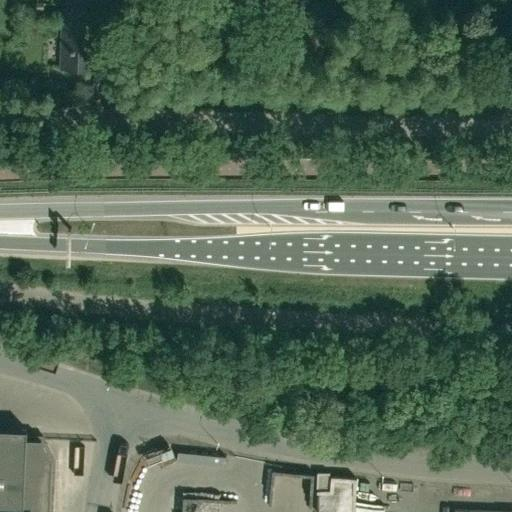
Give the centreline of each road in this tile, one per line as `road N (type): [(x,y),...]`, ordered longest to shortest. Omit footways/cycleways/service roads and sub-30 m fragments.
road 1 (unclassified): [(0,118),(511,131)]
road 2 (primary): [(0,243),(511,255)]
road 3 (primary): [(511,212),(0,211)]
road 4 (unclassified): [(511,472),(380,462),(124,407)]
road 5 (unclassified): [(124,407),(0,366)]
